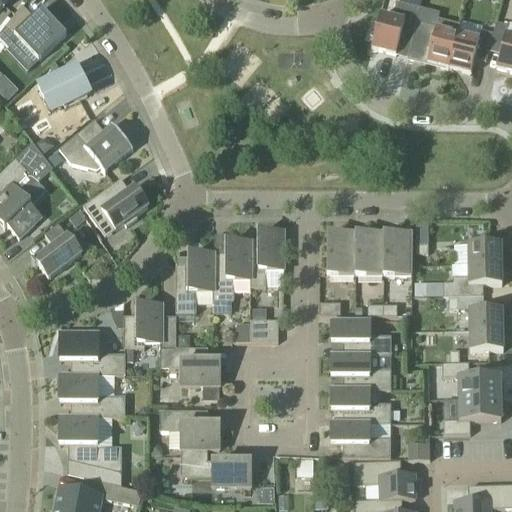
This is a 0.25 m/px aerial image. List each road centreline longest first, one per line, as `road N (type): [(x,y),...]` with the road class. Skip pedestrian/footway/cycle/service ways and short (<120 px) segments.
road 1 (residential): [(186,200),(511,201)]
road 2 (residential): [(511,120),(489,110),(388,101),(365,87),(328,18)]
road 3 (residential): [(186,200),(147,95),(85,0)]
road 4 (residential): [(9,321),(105,288),(132,269),(186,200)]
road 5 (residential): [(15,511),(20,377),(9,321)]
road 6 (residential): [(328,18),(309,28),(250,19),(201,0)]
